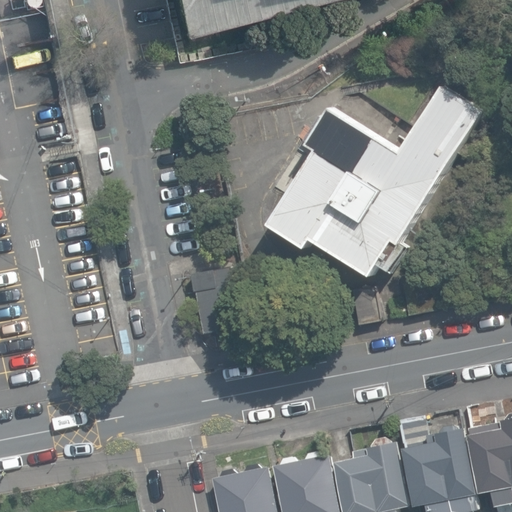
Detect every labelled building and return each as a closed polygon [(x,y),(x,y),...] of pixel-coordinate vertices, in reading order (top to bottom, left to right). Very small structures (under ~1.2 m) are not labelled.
[(178,0),(186,39),(189,38),(218,30),(334,0),(178,0)] [(318,240),(377,278),(384,266),(396,273),(411,247),(407,244),(488,111),(446,85),(405,150),(335,107),(328,119),(321,115),(306,140),(312,144),(311,145),(321,151),(273,225),(312,250),(318,240)] [(194,274),(206,333),(245,326),(233,266),(194,274)] [(403,275),(411,315),(451,307),(443,268),(403,275)] [(362,325),(385,320),(380,295),(357,299),(362,325)] [(496,488),(501,511),(511,511),(511,411),(511,412),(508,418),(504,419),(505,420),(472,427),(474,433),(472,434),(484,491),(496,488)] [(430,441),(424,412),(402,417),(407,445),(430,441)] [(429,502),(431,511),(463,511),(481,508),(478,492),(481,492),(467,426),(463,427),(457,423),(446,425),(442,432),(429,434),(430,441),(406,446),(418,504),(429,502)] [(402,511),(401,506),(414,503),(400,440),(396,441),(395,440),(388,435),(378,438),(374,444),(374,445),(370,446),(372,453),(338,461),(348,511),(402,511)] [(344,511),(332,453),(326,454),(320,449),(311,451),(308,458),(301,459),(296,454),(286,456),(284,463),(277,464),(286,511),(344,511)] [(281,511),(272,465),(264,466),(260,462),(249,464),(248,470),(240,471),(236,467),(226,469),(223,475),(216,477),(223,511),(281,511)]
